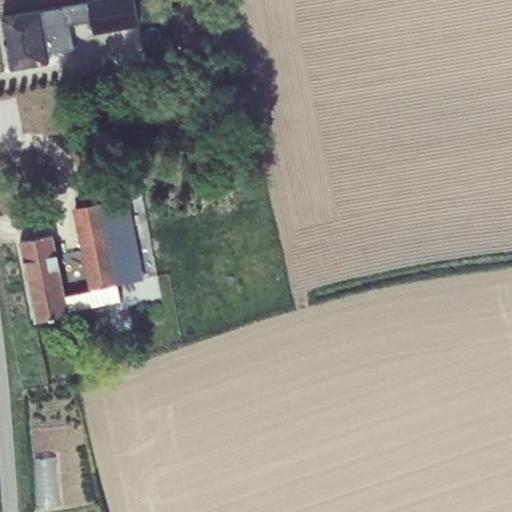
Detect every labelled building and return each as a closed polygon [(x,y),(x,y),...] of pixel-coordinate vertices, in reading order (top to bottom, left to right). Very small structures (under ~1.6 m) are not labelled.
[(88,4),(2,19),(10,67),(51,60),(49,53),(73,49),(70,24),(91,21),(94,34),(137,25),(132,0),(89,0),(88,0),(88,4)] [(86,206),(118,199),(110,161),(78,168),(86,206)] [(88,290),(65,294),(68,311),(121,301),(117,285),(143,279),(128,197),(118,199),(86,206),(72,209),(88,290)] [(53,235),(20,241),(36,321),(69,315),(68,311),(65,294),(64,285),(67,284),(57,235),(54,236),(53,235)] [(40,503),(60,502),(58,456),(38,457),(40,503)]
